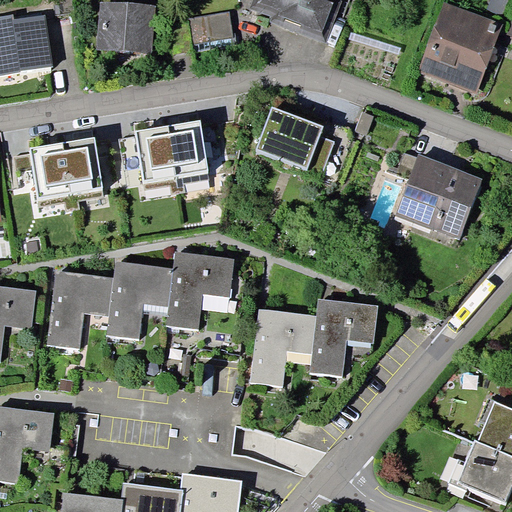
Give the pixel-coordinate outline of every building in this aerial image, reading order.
[(256,0),(251,13),(329,43),(345,2),(340,0),(256,0)] [(158,13),(103,9),(100,52),(154,57),(158,13)] [(508,30),(447,9),(428,62),(489,83),(508,30)] [(0,72),(50,66),(44,22),(11,27),(10,20),(0,21),(0,72)] [(323,133),(275,113),(259,152),(320,178),(334,144),(320,139),(323,133)] [(200,116),(136,126),(138,137),(120,140),(125,169),(140,167),(142,182),(208,172),(200,116)] [(94,134),(30,143),(32,154),(14,157),(19,186),(34,184),(36,199),(103,189),(94,134)] [(486,185),(420,160),(398,219),(464,244),(486,185)] [(239,267),(178,259),(169,329),(205,334),(209,301),(234,305),(239,267)] [(174,275),(119,268),(110,340),(141,344),(145,309),(170,312),(174,275)] [(115,285),(58,278),(48,350),(82,355),(87,319),(110,322),(115,285)] [(39,299),(0,293),(0,364),(6,366),(11,332),(34,335),(39,299)] [(382,312),(322,305),(313,377),(345,380),(349,345),(378,349),(382,312)] [(318,320),(260,314),(252,388),(284,392),(288,354),(314,357),(318,320)] [(511,414),(499,409),(483,447),(511,459),(511,414)] [(56,420),(0,413),(0,484),(23,488),(28,452),(52,455),(56,420)] [(511,502),(511,459),(476,445),(459,487),(510,508),(511,502)] [(250,511),(253,486),(190,478),(185,511),(250,511)] [(185,511),(187,495),(129,487),(125,511),(185,511)] [(124,511),(126,505),(66,497),(63,511),(124,511)]
